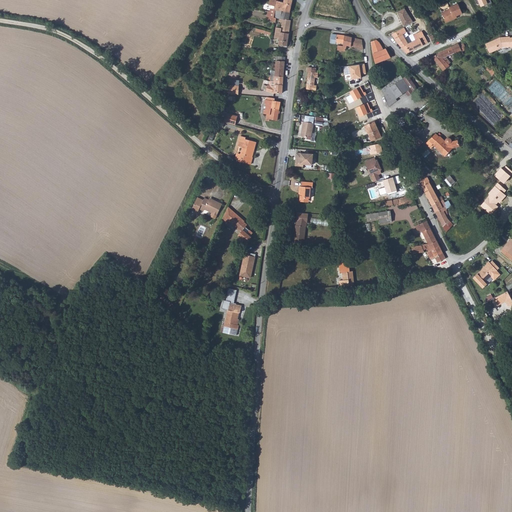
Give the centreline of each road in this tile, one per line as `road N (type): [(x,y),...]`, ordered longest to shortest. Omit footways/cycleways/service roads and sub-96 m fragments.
road 1 (unclassified): [(303,21),(288,83),(248,511)]
road 2 (track): [(0,19),(78,42),(261,191),(277,191)]
road 3 (residential): [(369,29),(390,137),(457,259)]
road 4 (unclassified): [(511,155),(406,62)]
